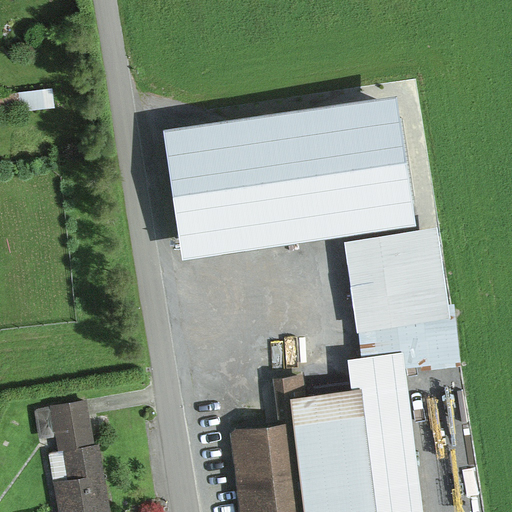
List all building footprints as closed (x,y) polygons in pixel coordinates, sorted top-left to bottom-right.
[(20,91),(0,94),(0,114),(23,111),(20,91)] [(183,251),(414,215),(395,91),(164,126),(183,251)] [(358,385),(374,511),(423,511),(404,366),(459,359),(441,224),(340,237),(355,350),(345,351),(349,386),(358,385)] [(235,423),(245,511),(374,511),(358,385),(349,386),(304,390),(301,372),(274,375),(279,418),(235,423)] [(59,511),(111,511),(100,444),(95,445),(94,441),(87,399),(51,405),(59,451),(64,450),(69,480),(55,483),(59,511)]
